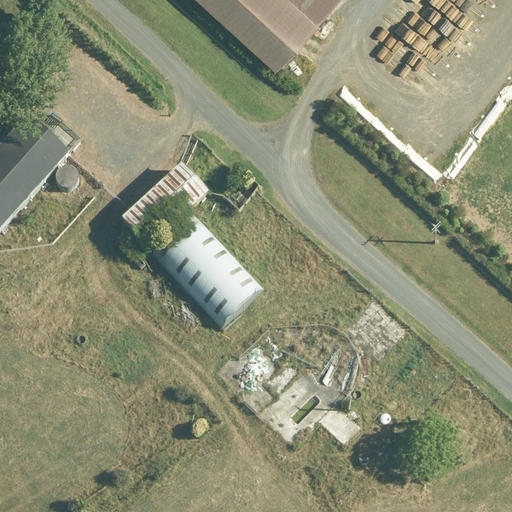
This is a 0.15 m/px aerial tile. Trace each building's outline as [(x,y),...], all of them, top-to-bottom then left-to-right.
[(337,0),(203,0),(275,67),(337,0)] [(28,123),(0,153),(0,238),(52,181),(67,197),(83,182),(67,165),(70,162),(28,123)] [(211,199),(182,169),(122,226),(150,256),(211,199)] [(264,294),(202,226),(162,263),(223,331),(264,294)] [(333,401),(289,359),(265,385),(309,427),(333,401)] [(310,433),(277,400),(260,417),(294,450),(310,433)] [(360,431),(336,405),(318,423),(343,448),(360,431)]
